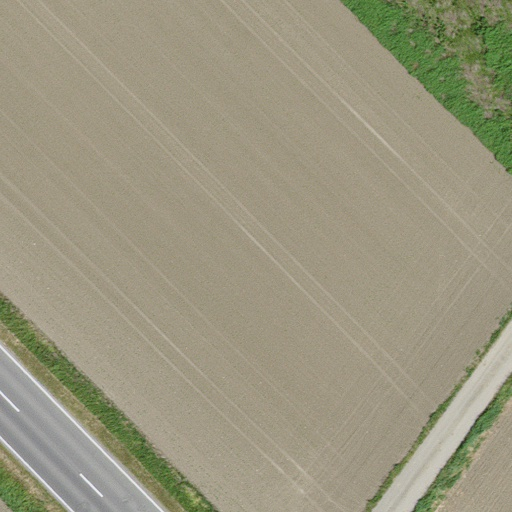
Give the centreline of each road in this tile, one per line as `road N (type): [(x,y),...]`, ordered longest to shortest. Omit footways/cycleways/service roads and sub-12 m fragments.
road 1 (track): [(384,511),(511,335)]
road 2 (secondary): [(111,511),(0,403)]
